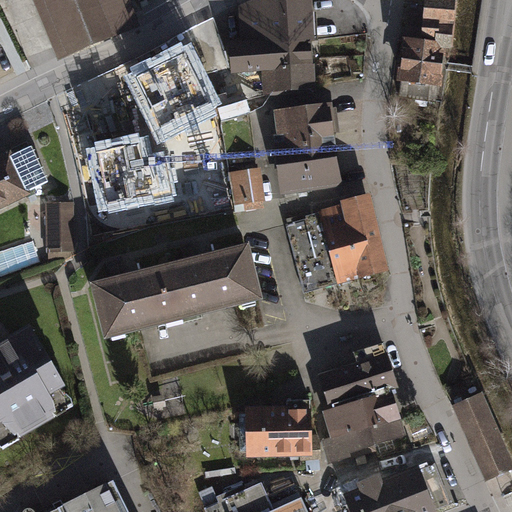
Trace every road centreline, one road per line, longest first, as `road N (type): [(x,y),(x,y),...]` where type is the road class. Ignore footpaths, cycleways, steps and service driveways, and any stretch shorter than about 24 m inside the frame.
road 1 (residential): [(391,0),(375,90),(381,187),(406,312),(485,510)]
road 2 (residential): [(0,109),(221,0)]
road 3 (secondary): [(511,10),(481,171),(482,241)]
